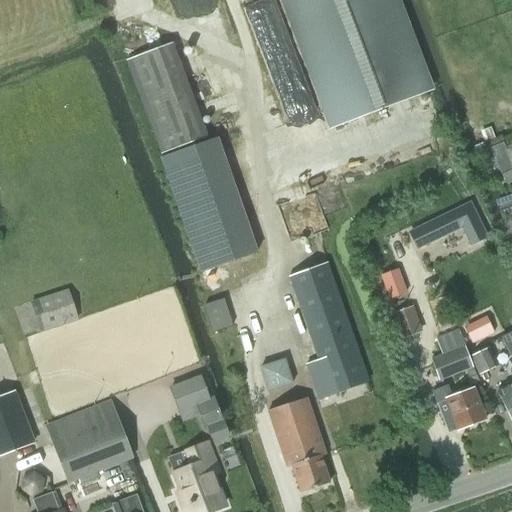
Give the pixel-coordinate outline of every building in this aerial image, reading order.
[(397,0),(281,0),(330,129),(431,91),(397,0)] [(206,138),(171,44),(126,61),(161,155),(206,138)] [(217,139),(160,159),(199,272),(257,253),(217,139)] [(511,196),(497,202),(504,219),(500,221),(511,250),(511,220),(510,216),(511,215),(511,196)] [(469,203),(418,228),(426,245),(461,228),(470,246),(486,238),(469,203)] [(318,400),(369,383),(353,337),(351,338),(325,264),(289,277),(318,361),(306,366),(318,400)] [(397,269),(380,275),(387,294),(404,288),(397,269)] [(38,334),(77,322),(67,290),(29,302),(38,334)] [(211,331),(232,325),(223,298),(203,305),(211,331)] [(412,306),(391,314),(400,339),(421,331),(412,306)] [(489,327),(468,337),(472,345),(493,335),(489,327)] [(511,330),(500,337),(510,358),(511,356),(511,330)] [(438,382),(471,369),(463,348),(430,361),(438,382)] [(497,367),(488,348),(470,356),(478,375),(497,367)] [(285,359),(260,367),(268,390),(292,382),(285,359)] [(181,423),(199,416),(204,430),(208,429),(222,423),(223,423),(213,396),(212,397),(204,375),(168,388),(181,423)] [(511,384),(495,392),(511,426),(511,384)] [(485,420),(473,389),(451,397),(446,387),(431,393),(448,435),(485,420)] [(0,398),(0,456),(34,444),(14,393),(0,398)] [(299,494),(329,485),(320,458),(324,456),(306,399),(268,411),(286,469),(291,467),(299,494)] [(69,484),(130,460),(108,403),(46,427),(69,484)] [(212,442),(227,436),(222,423),(208,429),(212,442)] [(184,453),(190,469),(174,475),(184,503),(179,505),(181,511),(212,511),(223,508),(211,476),(218,473),(207,444),(184,453)] [(56,511),(50,494),(32,501),(36,511),(62,511),(59,511),(56,511)] [(113,511),(141,511),(136,496),(111,505),(113,511)]
